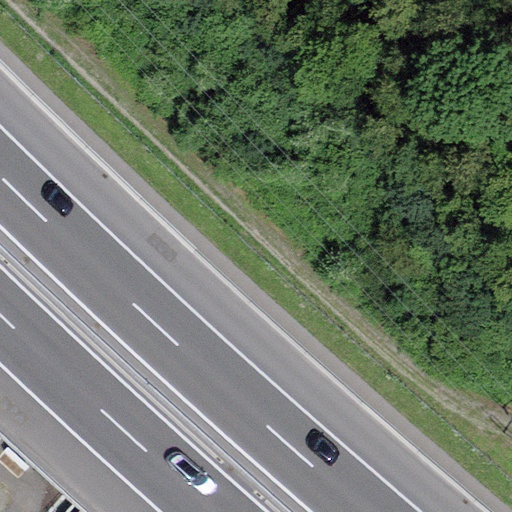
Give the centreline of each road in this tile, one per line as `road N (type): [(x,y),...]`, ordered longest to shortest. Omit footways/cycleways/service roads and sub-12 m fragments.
road 1 (motorway): [(365,511),(0,175)]
road 2 (motorway): [(0,314),(213,511)]
